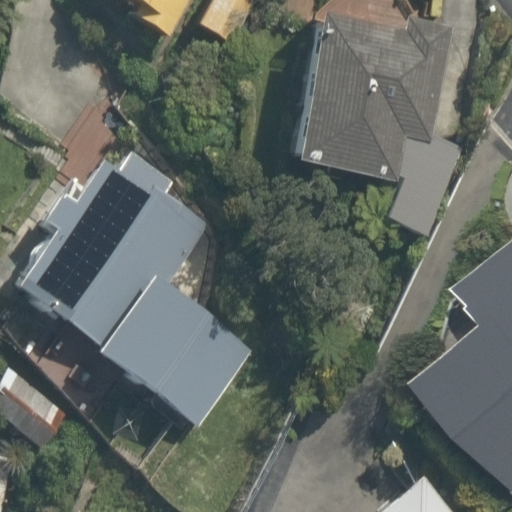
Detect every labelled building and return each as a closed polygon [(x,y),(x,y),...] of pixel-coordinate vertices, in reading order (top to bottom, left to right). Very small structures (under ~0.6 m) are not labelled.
[(106,0),(122,9),(113,24),(147,44),(173,0),(106,0)] [(240,0),(186,0),(175,20),(215,44),(240,0)] [(387,38),(292,17),(261,151),(282,154),(280,171),(378,181),(363,222),(414,239),(461,141),(413,130),(437,22),(392,12),(387,38)] [(13,215),(30,228),(0,267),(0,296),(74,344),(67,354),(186,430),(236,352),(151,298),(194,231),(138,195),(147,180),(114,159),(104,174),(83,160),(49,203),(32,190),(13,215)] [(486,321),(415,383),(511,483),(511,246),(460,291),(486,321)] [(0,495),(8,458),(0,456),(0,495)] [(433,511),(404,476),(360,511),(433,511)]
